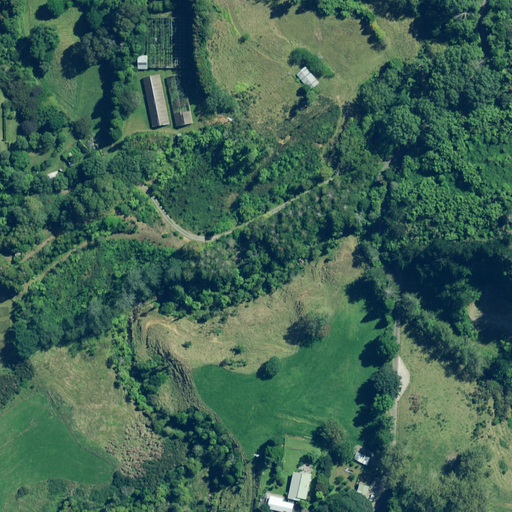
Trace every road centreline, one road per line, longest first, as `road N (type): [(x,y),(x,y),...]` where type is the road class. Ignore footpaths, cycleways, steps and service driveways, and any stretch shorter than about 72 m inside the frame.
road 1 (track): [(386,511),(404,282),(391,261),(384,214),(394,171),(420,144)]
road 2 (unclassified): [(487,0),(472,73),(443,123),(420,144)]
